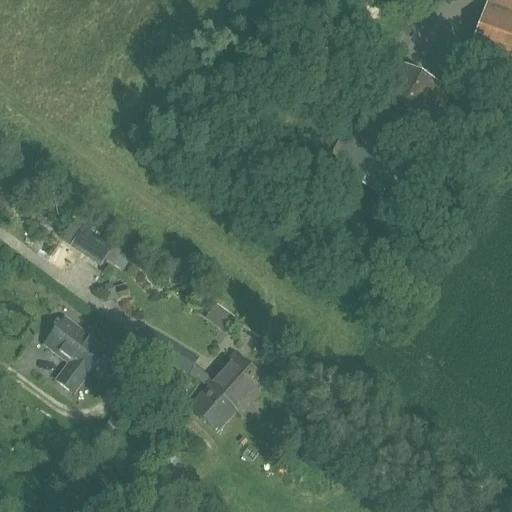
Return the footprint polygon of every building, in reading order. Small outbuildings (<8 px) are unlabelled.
[(511,0),(489,0),(467,59),(511,76),(511,0)] [(388,62),(329,174),(391,207),(451,95),(388,62)] [(118,254),(101,243),(89,261),(100,268),(105,260),(111,264),(118,254)] [(111,284),(101,287),(106,303),(116,300),(113,289),(111,284)] [(107,352),(65,320),(45,347),(69,365),(57,382),(74,395),(107,352)] [(194,365),(198,358),(175,344),(165,362),(187,376),(189,374),(194,365)] [(213,380),(208,386),(236,412),(239,409),(247,400),(252,405),(268,387),(263,382),(262,381),(264,378),(257,372),(254,374),(235,356),(213,380)] [(157,396),(171,380),(157,369),(143,385),(157,396)] [(207,387),(188,408),(216,434),(236,412),(208,386),(207,387)] [(141,453),(132,469),(163,487),(172,472),(141,453)]
